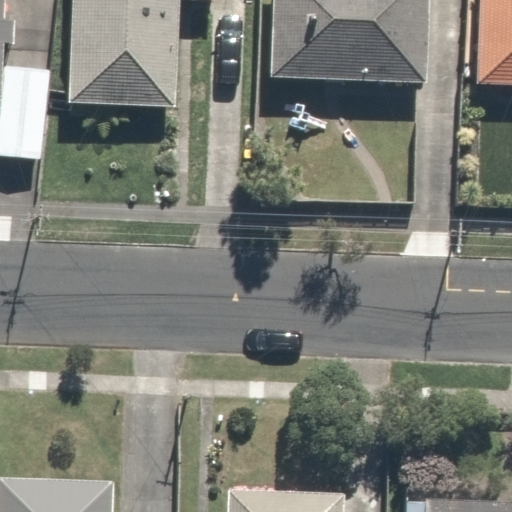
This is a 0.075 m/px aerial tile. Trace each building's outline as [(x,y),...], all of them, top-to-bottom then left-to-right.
[(50,0),(45,92),(152,99),(158,0),(50,0)] [(249,0),(247,74),(405,78),(406,0),(249,0)] [(511,0),(458,0),(455,79),(511,81),(511,0)] [(29,68),(0,67),(0,151),(27,152),(29,68)] [(100,511),(102,482),(0,476),(0,511),(100,511)] [(329,511),(331,484),(215,480),(214,511),(329,511)] [(511,511),(511,499),(413,496),(412,511),(511,511)]
